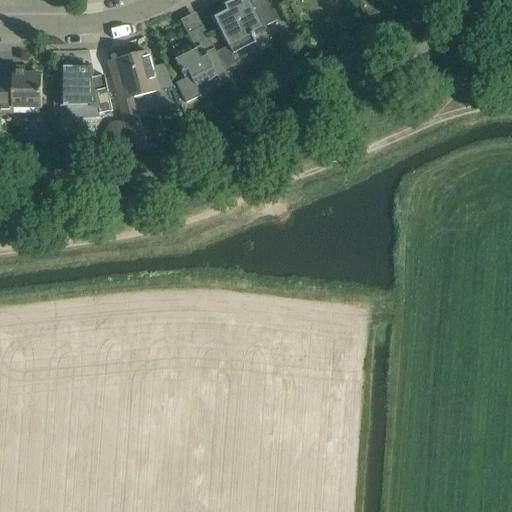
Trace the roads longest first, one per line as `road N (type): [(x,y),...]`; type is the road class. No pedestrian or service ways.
road 1 (track): [(0,249),(196,226),(446,115),(511,105)]
road 2 (residential): [(0,25),(74,26),(164,0)]
